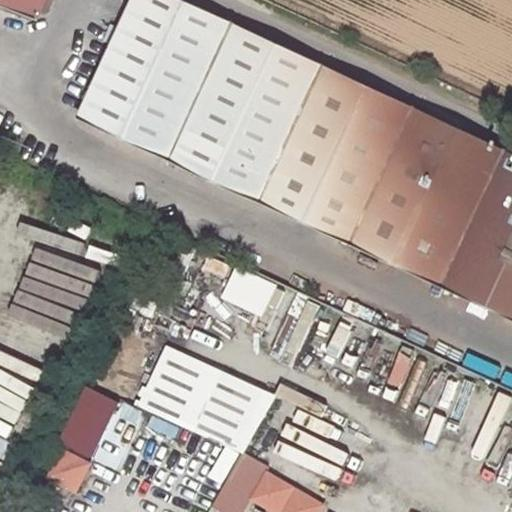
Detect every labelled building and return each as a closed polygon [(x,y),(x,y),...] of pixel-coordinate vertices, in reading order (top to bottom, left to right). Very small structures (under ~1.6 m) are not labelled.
[(0,0),(0,10),(27,21),(35,0),(0,0)] [(511,320),(511,153),(183,0),(136,0),(81,120),(511,320)] [(261,320),(276,285),(234,267),(219,302),(261,320)] [(243,463),(272,394),(162,347),(135,408),(223,446),(209,479),(221,485),(210,511),(213,511),(242,511),(245,506),(259,511),(320,511),(327,499),(243,463)] [(97,395),(53,483),(74,493),(118,405),(97,395)]
